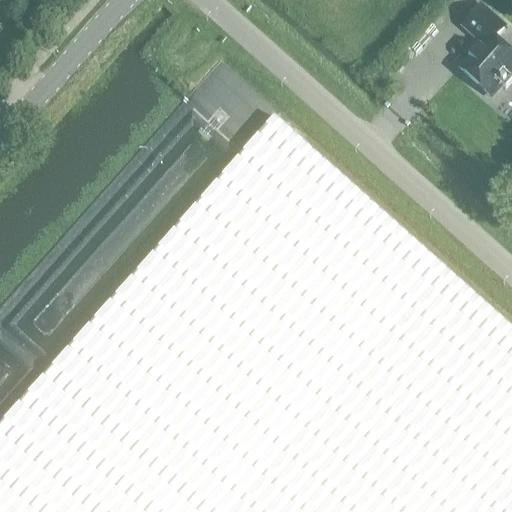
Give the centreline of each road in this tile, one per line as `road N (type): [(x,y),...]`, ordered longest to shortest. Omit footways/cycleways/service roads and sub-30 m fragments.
road 1 (unclassified): [(511,278),(208,0)]
road 2 (tertiary): [(0,136),(121,0)]
